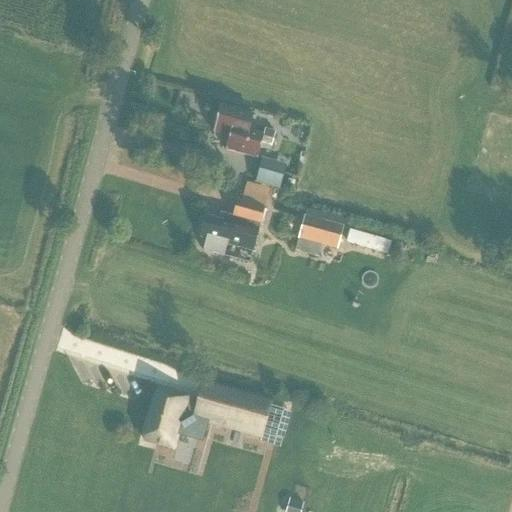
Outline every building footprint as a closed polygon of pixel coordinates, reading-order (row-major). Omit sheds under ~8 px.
[(175,133),(203,130),(199,92),(149,98),(151,115),(172,112),(175,133)] [(263,136),(249,132),(253,116),(220,107),(213,133),(229,137),(225,151),(257,159),(260,148),(269,151),(274,134),(264,131),(263,136)] [(285,165),(260,158),(254,182),(278,189),(285,165)] [(221,222),(206,218),(205,222),(203,225),(201,231),(202,234),(201,238),(206,240),(203,251),(223,257),(227,245),(239,249),(239,248),(253,252),(264,209),(237,202),(232,218),(222,215),(221,222)] [(299,237),(337,248),(343,228),(304,217),(299,237)] [(134,358),(130,368),(141,371),(138,379),(164,387),(166,381),(183,387),(186,376),(134,358)] [(261,437),(271,403),(204,384),(198,402),(194,419),(261,437)] [(194,419),(198,402),(158,391),(144,440),(175,449),(184,416),(194,419)] [(299,511),(302,505),(291,502),(288,511),(299,511)]
